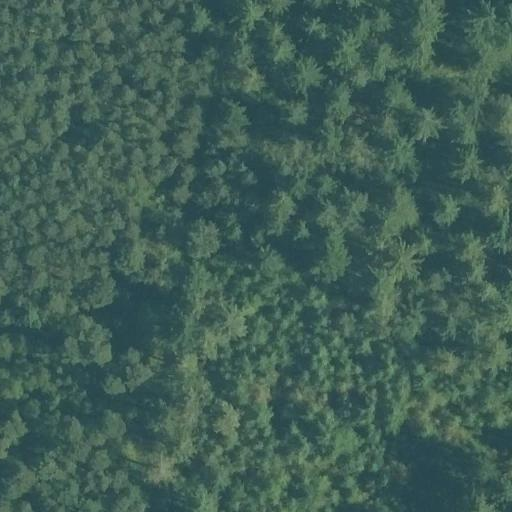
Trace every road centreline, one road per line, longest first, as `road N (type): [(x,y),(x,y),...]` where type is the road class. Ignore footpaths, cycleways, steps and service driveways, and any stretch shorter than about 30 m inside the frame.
road 1 (track): [(137,511),(127,411),(224,0)]
road 2 (track): [(0,309),(95,127),(138,0)]
road 3 (track): [(207,85),(511,69)]
